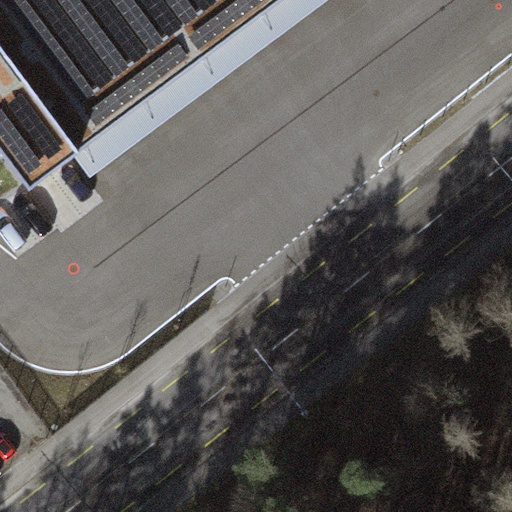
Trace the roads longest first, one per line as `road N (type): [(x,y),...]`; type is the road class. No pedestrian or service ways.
road 1 (tertiary): [(61,511),(511,158)]
road 2 (unknown): [(282,43),(105,158),(66,167),(37,149),(0,106)]
